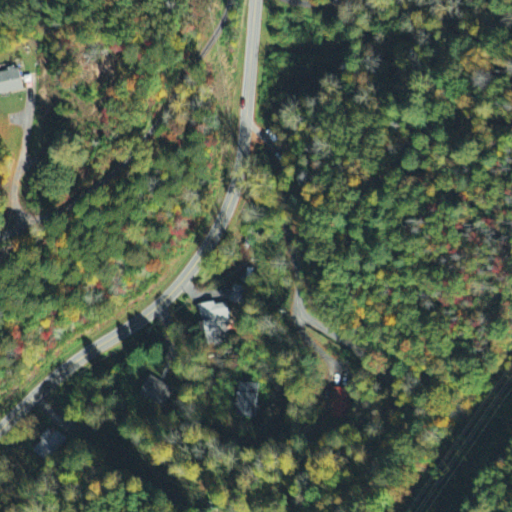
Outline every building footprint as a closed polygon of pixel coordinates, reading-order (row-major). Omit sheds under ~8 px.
[(23,87),(0,92),(0,70),(18,67),(23,87)] [(202,305),(202,345),(227,345),(227,305),(202,305)] [(174,392),(151,377),(139,395),(162,410),(174,392)] [(256,420),(257,384),(237,384),(236,419),(256,420)] [(350,390),(330,389),(330,419),(350,419),(350,390)] [(64,438),(48,428),(33,454),(49,464),(64,438)]
